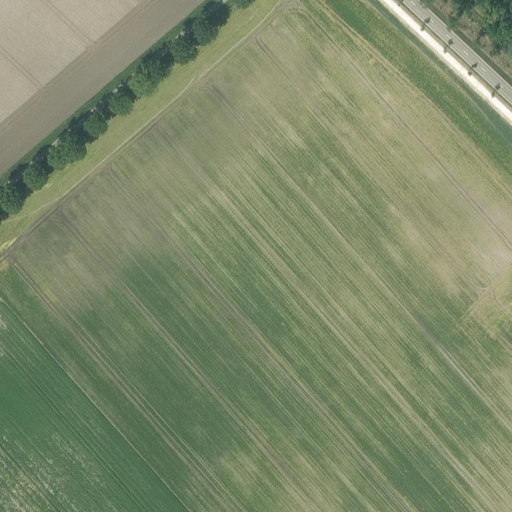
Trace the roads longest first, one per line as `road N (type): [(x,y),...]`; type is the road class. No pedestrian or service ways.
road 1 (unclassified): [(222,0),(0,191)]
road 2 (secondary): [(511,97),(409,0)]
